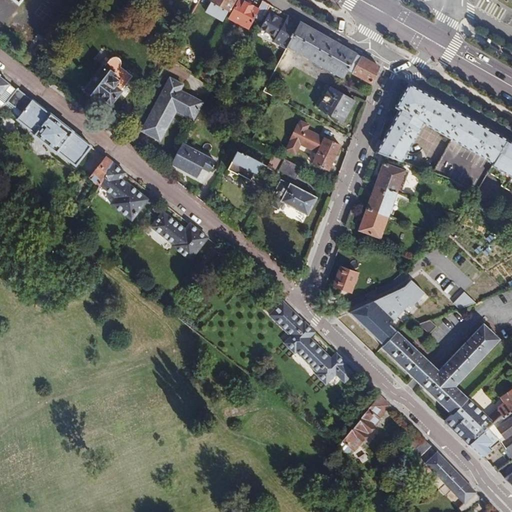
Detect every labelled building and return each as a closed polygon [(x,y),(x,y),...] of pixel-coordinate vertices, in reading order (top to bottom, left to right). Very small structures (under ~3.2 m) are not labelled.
[(77,0),(50,0),(68,13),(77,0)] [(234,0),(211,0),(208,6),(223,15),(226,14),(234,0)] [(261,0),(258,8),(244,0),(237,0),(229,16),(249,26),(255,15),(263,19),(271,3),(265,0),(261,0)] [(274,40),(286,47),(288,44),(300,20),(288,13),(284,19),(270,12),(261,28),(276,36),(274,40)] [(357,52),(300,20),(288,44),(344,77),(349,67),(357,52)] [(378,65),(357,52),(349,67),(373,81),(378,65)] [(111,102),(133,74),(121,64),(122,62),(122,60),(121,57),(120,56),(118,54),(116,54),(114,54),(111,57),(105,64),(104,64),(86,88),(97,96),(100,92),(111,102)] [(202,68),(198,74),(206,80),(210,73),(202,68)] [(0,105),(2,107),(17,88),(10,83),(11,82),(0,73),(1,73),(0,72),(0,105)] [(183,84),(171,77),(143,125),(158,133),(169,116),(167,115),(175,100),(179,102),(177,106),(195,115),(203,102),(180,89),(183,84)] [(457,109),(409,82),(397,106),(402,109),(382,141),(394,148),(390,156),(402,160),(424,122),(443,133),(457,109)] [(355,98),(331,85),(319,107),(342,120),(355,98)] [(241,112),(245,106),(230,96),(226,102),(241,112)] [(92,144),(32,97),(17,117),(35,131),(34,134),(57,151),(58,149),(76,164),(92,144)] [(462,112),(457,109),(443,133),(448,136),(462,112)] [(452,138),(433,170),(450,176),(477,192),(488,171),(495,160),(507,138),(462,112),(448,136),(452,138)] [(301,142),(318,151),(325,137),(307,128),(309,123),(301,119),(299,124),(298,123),(291,137),(292,138),(287,148),(296,152),(301,142)] [(341,144),(325,136),(325,137),(318,151),(313,161),(329,169),(341,144)] [(511,140),(507,138),(495,160),(511,169),(508,174),(511,176),(511,182),(508,189),(511,190),(511,140)] [(214,160),(182,141),(171,161),(197,175),(202,165),(210,169),(214,160)] [(382,141),(377,151),(390,156),(394,148),(382,141)] [(246,153),(239,149),(229,167),(238,172),(239,171),(251,178),(259,166),(261,168),(264,162),(260,159),(261,156),(248,149),(246,153)] [(281,158),(275,154),(268,167),(275,170),(281,158)] [(113,161),(106,156),(91,175),(101,183),(113,161)] [(295,177),(301,166),(285,158),(279,169),(295,177)] [(495,160),(488,171),(505,181),(508,174),(511,169),(495,160)] [(113,161),(101,183),(116,196),(112,202),(133,218),(149,197),(128,181),(128,182),(121,177),(126,171),(113,161)] [(384,162),(376,184),(397,191),(404,170),(384,162)] [(511,176),(508,174),(505,181),(502,185),(508,189),(511,182),(511,176)] [(290,184),(281,180),(270,203),(279,208),(283,201),(308,213),(317,197),(291,183),(290,184)] [(397,191),(376,184),(368,208),(388,215),(397,191)] [(388,215),(368,208),(360,229),(380,236),(388,215)] [(208,236),(191,222),(186,228),(164,210),(152,225),(174,243),(173,244),(191,258),(208,236)] [(413,265),(417,261),(401,254),(399,259),(413,265)] [(355,271),(339,265),(332,283),(348,290),(355,271)] [(348,313),(382,346),(397,330),(389,322),(406,307),(408,309),(423,296),(411,282),(404,288),(348,313)] [(469,296),(454,301),(455,310),(471,304),(469,296)] [(294,310),(290,306),(284,299),(270,314),(280,324),(294,310)] [(315,331),(294,310),(280,324),(290,335),(284,342),(294,352),(296,351),(317,372),(315,374),(325,383),(336,373),(344,382),(354,372),(345,364),(347,363),(337,352),(331,357),(311,336),(315,331)] [(431,318),(420,322),(430,332),(437,324),(431,318)] [(423,385),(453,414),(470,400),(457,388),(501,338),(483,323),(470,338),(468,336),(465,340),(466,342),(441,371),(438,368),(423,385)] [(397,330),(382,346),(416,378),(431,362),(418,349),(419,347),(415,344),(414,346),(397,330)] [(416,378),(423,385),(438,368),(431,362),(416,378)] [(477,407),(452,427),(470,443),(491,427),(490,425),(503,416),(504,417),(511,410),(511,389),(502,397),(507,405),(500,410),(501,413),(498,414),(497,413),(489,418),(477,407)] [(390,405),(379,394),(339,446),(349,455),(390,405)] [(453,414),(446,420),(452,427),(477,407),(470,400),(453,414)] [(511,410),(504,417),(491,427),(470,443),(483,456),(492,448),(488,443),(491,441),(490,439),(493,438),(497,443),(500,441),(511,432),(511,410)] [(384,443),(390,447),(398,436),(392,432),(384,443)] [(511,443),(511,432),(500,441),(505,448),(511,443)] [(457,471),(437,451),(426,462),(439,476),(434,482),(440,488),(457,471)] [(457,471),(440,488),(446,494),(452,489),(465,502),(476,491),(457,471)]
